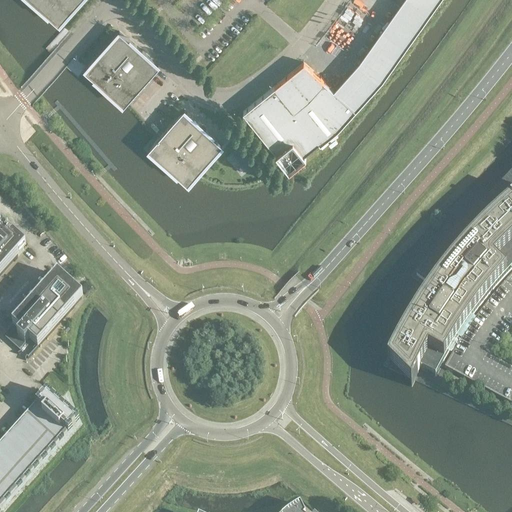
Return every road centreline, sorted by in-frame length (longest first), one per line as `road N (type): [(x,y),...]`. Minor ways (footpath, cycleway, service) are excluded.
road 1 (secondary): [(274,319),(511,52)]
road 2 (unclassified): [(337,0),(301,47),(227,102),(200,95),(119,0)]
road 3 (unclassified): [(171,321),(0,124)]
road 4 (unclassified): [(0,124),(117,0)]
road 5 (unclassified): [(406,511),(284,403)]
road 6 (unclassified): [(269,421),(377,511)]
road 7 (secondary): [(167,410),(81,511)]
road 8 (secondary): [(100,511),(185,425)]
